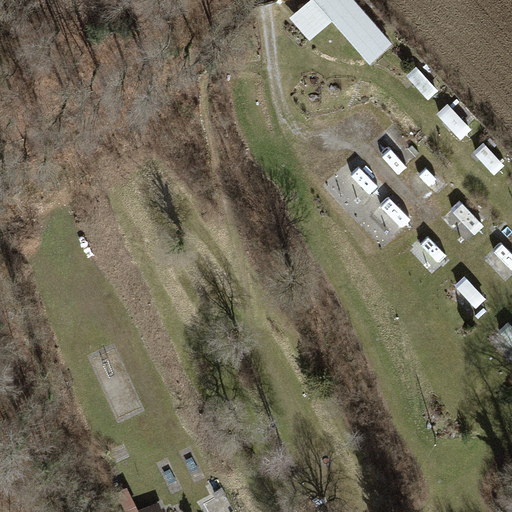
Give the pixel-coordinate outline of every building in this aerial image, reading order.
[(372,57),(389,42),(351,0),(311,0),(295,15),(310,32),(332,12),(372,57)] [(439,109),(462,135),(474,125),(451,99),(439,109)] [(486,143),(478,150),(496,169),(504,161),(486,143)] [(477,232),(487,218),(460,199),(450,213),(477,232)] [(478,303),(486,295),(466,274),(458,282),(478,303)] [(493,337),(511,358),(511,357),(511,321),(511,320),(493,337)] [(122,421),(145,410),(121,359),(97,370),(122,421)] [(137,511),(128,488),(118,492),(126,511),(160,511),(159,508),(148,511),(137,511)] [(208,511),(233,511),(218,493),(203,506),(208,511)]
